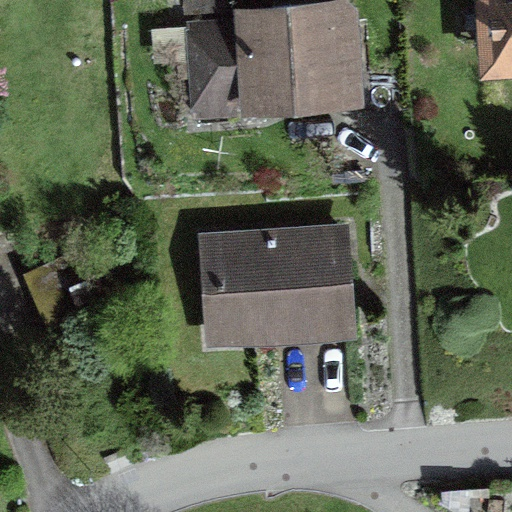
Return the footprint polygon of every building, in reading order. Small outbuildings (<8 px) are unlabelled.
[(222,0),(184,0),(185,15),(222,14),(222,0)] [(511,58),(511,0),(484,0),(489,60),(511,58)] [(221,24),(189,26),(195,116),(235,113),(235,103),(359,95),(354,25),(330,27),(329,8),(221,15),(221,24)] [(345,221),(204,232),(211,335),(353,325),(345,221)] [(83,244),(26,269),(51,326),(108,301),(83,244)]
